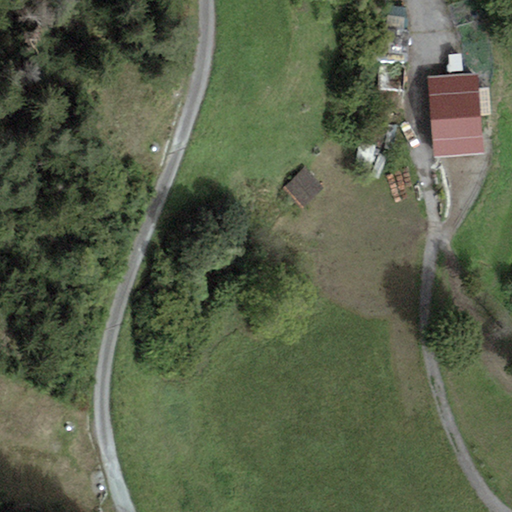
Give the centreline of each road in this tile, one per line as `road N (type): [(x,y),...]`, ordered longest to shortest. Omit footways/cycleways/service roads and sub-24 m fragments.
road 1 (track): [(113,511),(87,472),(106,305),(198,77),(195,0)]
road 2 (track): [(498,511),(421,351),(438,213),(413,0)]
